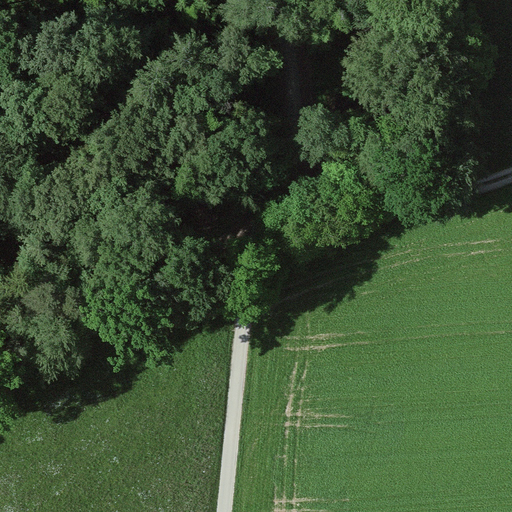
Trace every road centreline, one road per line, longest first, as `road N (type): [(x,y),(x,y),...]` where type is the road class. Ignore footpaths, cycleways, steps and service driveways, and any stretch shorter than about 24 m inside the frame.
road 1 (unclassified): [(279,0),(295,101),(293,144),(243,318),(224,511)]
road 2 (track): [(280,186),(239,194),(211,188),(111,118),(0,88)]
road 3 (track): [(280,186),(323,174),(437,190),(511,173)]
